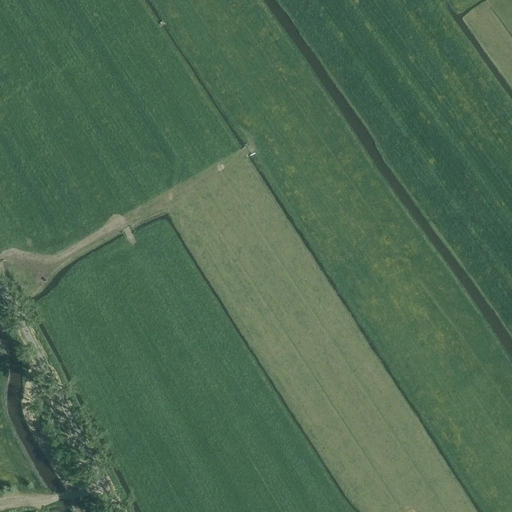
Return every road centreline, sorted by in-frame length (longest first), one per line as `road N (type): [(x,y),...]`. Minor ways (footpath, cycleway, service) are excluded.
road 1 (unclassified): [(121,511),(0,292)]
road 2 (track): [(294,174),(253,149),(120,222)]
road 3 (track): [(129,236),(120,222),(53,260),(0,258)]
